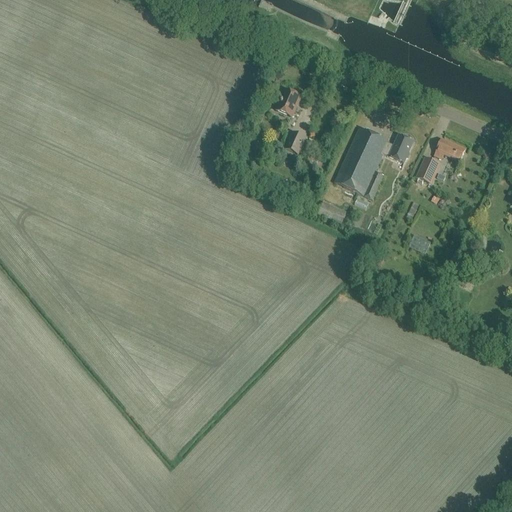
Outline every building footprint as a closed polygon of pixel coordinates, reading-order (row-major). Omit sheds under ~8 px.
[(287,18),(283,26),(288,28),(292,20),(287,18)] [(295,114),(302,98),(291,93),(289,98),(284,96),(277,112),(287,117),(290,112),(295,114)] [(395,147),(389,144),(390,143),(360,129),(335,184),(373,202),(384,177),(376,173),(384,156),(404,165),(406,161),(408,160),(410,156),(410,154),(414,144),(399,137),(395,147)] [(293,134),(286,150),(299,156),(306,139),(293,134)] [(460,163),(465,152),(442,142),(438,153),(436,157),(443,161),(445,156),(460,163)] [(432,187),(441,166),(425,159),(416,180),(432,187)] [(416,235),(409,251),(426,258),(433,243),(416,235)]
